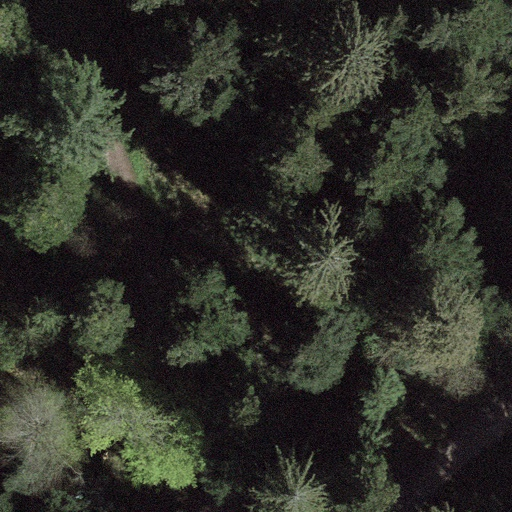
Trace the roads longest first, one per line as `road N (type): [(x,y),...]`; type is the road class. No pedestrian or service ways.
road 1 (track): [(43,0),(118,163),(228,511)]
road 2 (track): [(395,511),(511,414)]
